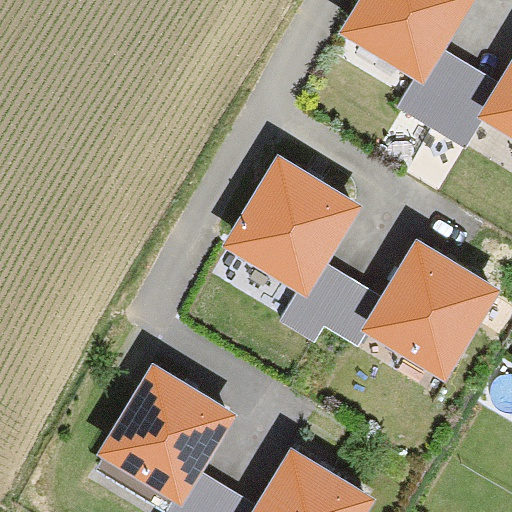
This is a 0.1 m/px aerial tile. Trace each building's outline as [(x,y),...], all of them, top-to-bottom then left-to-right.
[(464,0),(355,0),(341,23),(419,72),(464,0)] [(511,54),(478,109),(511,130),(511,54)] [(358,196),(280,147),(223,237),(301,286),(358,196)] [(497,276),(419,228),(362,318),(440,366),(497,276)] [(236,402),(158,354),(101,444),(179,492),(236,402)] [(358,511),(372,490),(294,441),(249,511),(358,511)]
